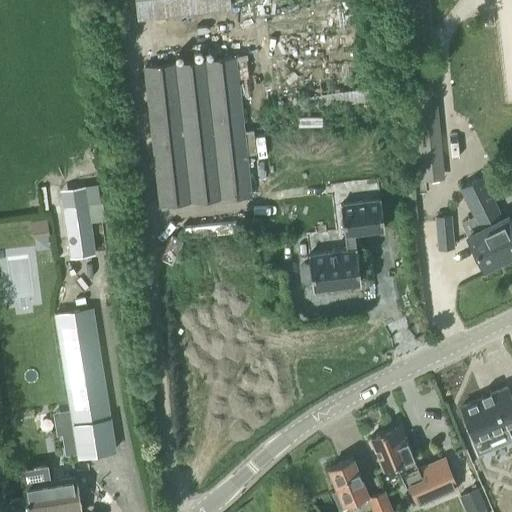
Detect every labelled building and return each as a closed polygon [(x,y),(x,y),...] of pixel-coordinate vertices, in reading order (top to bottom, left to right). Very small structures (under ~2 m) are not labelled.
[(135,0),(137,13),(229,3),(228,0),(135,0)] [(158,204),(250,195),(234,57),(144,67),(158,204)] [(435,78),(411,80),(420,180),(444,177),(435,78)] [(508,254),(511,252),(511,224),(507,215),(501,218),(481,177),(462,186),(482,227),(467,234),(481,262),(506,250),(508,254)] [(360,283),(353,233),(383,229),(379,199),(339,204),(345,250),(308,254),(309,262),(303,263),(299,267),(301,278),(305,282),(311,281),(312,289),(360,283)] [(69,256),(94,252),(87,204),(62,208),(69,256)] [(439,248),(452,247),(449,215),(436,216),(439,248)] [(77,455),(115,449),(92,307),(54,313),(77,455)] [(483,401),(462,410),(471,429),(467,431),(479,458),(490,454),(511,444),(511,437),(508,428),(511,426),(511,399),(508,390),(493,397),(491,394),(492,397),(484,400),(483,398),(482,398),(483,401)] [(418,505),(457,488),(444,457),(418,468),(406,440),(401,443),(393,426),(370,437),(383,468),(395,463),(405,486),(409,484),(418,505)] [(352,457),(328,468),(341,498),(365,487),(352,457)] [(24,496),(10,498),(12,511),(46,511),(60,510),(60,511),(80,511),(74,475),(22,483),(24,496)] [(392,511),(382,489),(366,496),(372,511),(392,511)] [(460,496),(467,511),(477,511),(485,509),(477,489),(460,496)]
